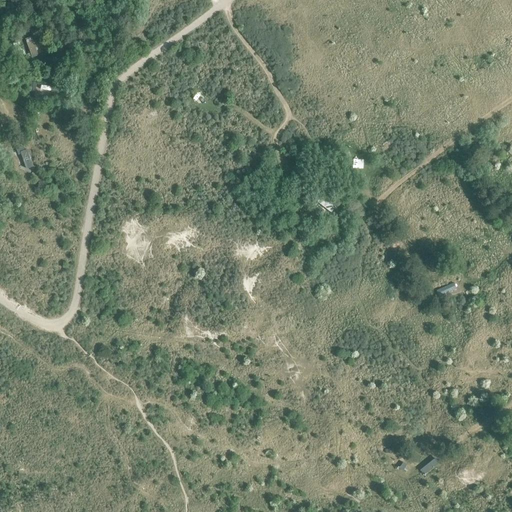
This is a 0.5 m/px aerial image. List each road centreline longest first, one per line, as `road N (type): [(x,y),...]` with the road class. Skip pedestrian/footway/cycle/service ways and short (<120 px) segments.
road 1 (track): [(222,4),(287,109),(276,139),(281,170)]
road 2 (track): [(511,98),(373,203)]
